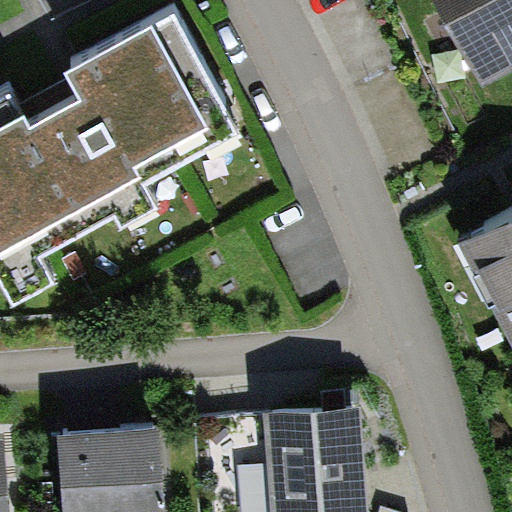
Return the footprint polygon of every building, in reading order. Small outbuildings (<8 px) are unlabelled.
[(25,83),(0,95),(0,270),(18,304),(71,276),(57,251),(118,219),(125,231),(194,195),(182,173),(260,132),(189,0),(181,0),(77,55),(93,84),(40,112),(25,83)] [(511,0),(451,0),(491,76),(511,65),(511,0)] [(511,205),(454,235),(511,349),(511,205)] [(384,511),(377,398),(277,404),(283,511),(384,511)] [(183,511),(177,416),(66,424),(72,511),(183,511)] [(26,511),(22,428),(0,429),(0,511),(26,511)]
